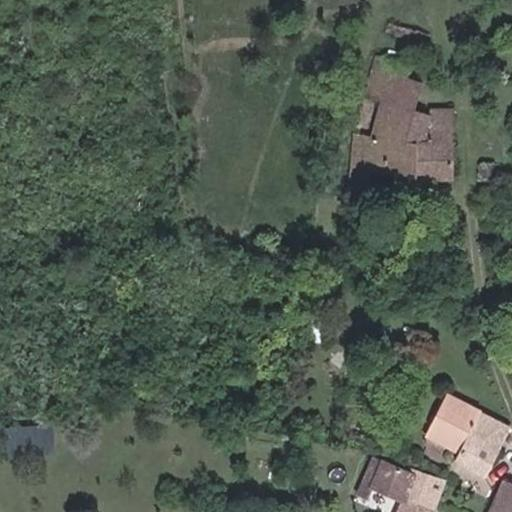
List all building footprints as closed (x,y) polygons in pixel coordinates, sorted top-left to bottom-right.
[(374,63),(367,112),(422,119),(427,86),(406,83),(408,68),(374,63)] [(367,112),(358,174),(372,175),(457,180),(463,114),(441,112),(440,121),(422,119),(367,112)] [(499,180),(500,167),(485,165),(484,179),(499,180)] [(369,199),(372,175),(358,174),(355,198),(369,199)] [(488,443),(497,421),(439,399),(423,441),(457,453),(453,464),(484,476),(496,445),(488,443)] [(488,443),(496,445),(504,424),(497,421),(488,443)] [(13,447),(54,448),(55,424),(13,423),(13,447)] [(410,469),(382,458),(370,491),(427,511),(441,474),(412,464),(410,469)] [(490,511),(511,511),(511,489),(502,485),(490,511)]
